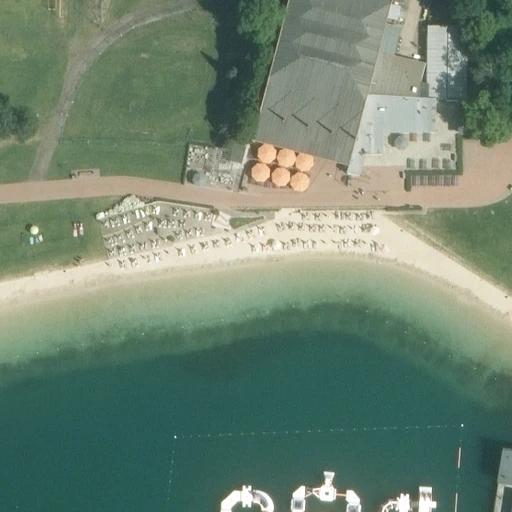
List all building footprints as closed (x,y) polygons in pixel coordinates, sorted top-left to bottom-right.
[(250,144),(347,169),(383,27),(390,0),(286,0),(281,22),(250,144)] [(438,134),(438,106),(425,105),(415,105),(425,66),(393,58),(399,31),(383,27),(347,169),(346,174),(361,177),(366,156),(386,155),(386,135),(438,134)] [(426,31),(425,105),(438,106),(457,106),(465,104),(466,31),(426,31)] [(482,104),(465,104),(457,106),(457,140),(463,140),(481,140),(482,126),(482,104)] [(244,165),(250,144),(234,140),(232,149),(229,161),(244,165)] [(17,206),(18,228),(80,226),(79,204),(17,206)] [(511,511),(511,444),(504,443),(491,511),(511,511)]
